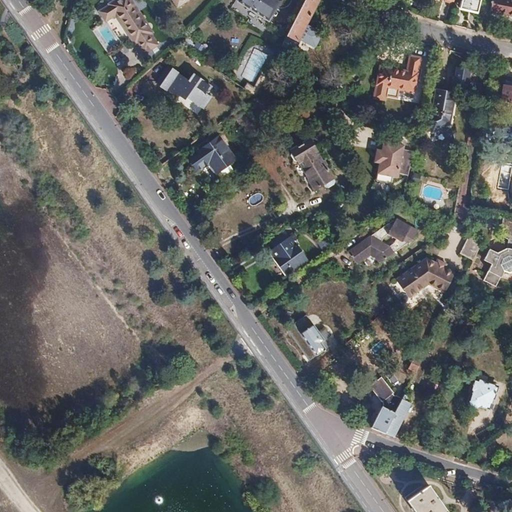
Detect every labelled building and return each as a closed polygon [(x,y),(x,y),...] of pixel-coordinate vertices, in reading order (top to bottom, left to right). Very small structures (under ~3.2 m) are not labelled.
[(151,32),(128,0),(116,0),(108,6),(109,7),(99,14),(105,23),(115,16),(134,43),(136,42),(143,52),(156,43),(149,33),(151,32)] [(238,0),(268,19),(280,0),(238,0)] [(321,33),(305,24),(317,0),(304,0),(282,46),(269,70),(276,73),(279,68),(284,70),(300,39),(314,46),(321,33)] [(276,17),(271,26),(282,32),(299,0),(291,0),(285,11),(277,7),(273,15),(276,17)] [(461,0),(460,9),(477,12),(479,0),(461,0)] [(511,13),(511,6),(511,0),(493,0),(492,12),(509,15),(509,13),(511,13)] [(252,83),(268,55),(253,46),(237,74),(252,83)] [(115,66),(125,62),(120,50),(110,54),(115,66)] [(414,93),(421,59),(411,56),(408,71),(381,65),(374,99),(386,101),(388,88),(414,93)] [(183,95),(203,109),(212,97),(207,94),(212,86),(195,74),(190,81),(172,68),(160,85),(180,99),(183,95)] [(466,90),(469,71),(455,68),(451,92),(436,89),(430,124),(428,124),(426,125),(424,126),(424,128),(424,130),(425,132),(427,133),(428,133),(450,118),(456,88),(466,90)] [(261,88),(267,76),(261,73),(253,89),(247,84),(243,89),(255,98),(261,88)] [(511,80),(505,79),(501,99),(511,101),(511,80)] [(235,161),(219,138),(189,160),(197,172),(209,163),(217,174),(235,161)] [(333,181),(309,139),(291,149),(292,151),(291,154),(295,160),(298,161),(314,189),(322,184),(323,186),(327,188),(332,184),(333,181)] [(403,150),(404,147),(384,143),(382,152),(377,151),(375,163),(380,164),(376,182),(391,185),(393,178),(398,179),(398,175),(408,177),(413,152),(403,150)] [(260,193),(248,197),(251,206),(263,201),(260,193)] [(511,238),(511,215),(508,214),(506,225),(496,223),(494,235),(511,238)] [(418,230),(405,223),(398,218),(395,221),(393,219),(349,251),(358,263),(372,254),(376,257),(381,263),(412,240),(418,230)] [(276,252),(274,253),(288,273),(308,259),(293,239),(296,238),(293,234),(287,238),(283,233),(269,243),(276,252)] [(471,260),(478,246),(468,234),(467,234),(457,254),(471,260)] [(494,287),(503,271),(508,271),(511,269),(511,247),(508,247),(496,252),(488,249),(483,260),(486,261),(490,263),(484,275),(477,272),(474,277),(494,287)] [(443,290),(453,271),(427,259),(398,280),(410,297),(429,283),(443,290)] [(495,298),(496,288),(495,287),(494,287),(474,277),(466,293),(495,298)] [(372,295),(383,288),(378,280),(367,288),(372,295)] [(288,329),(310,360),(329,347),(325,341),(330,337),(325,330),(320,334),(307,316),(288,329)] [(413,376),(420,361),(414,358),(407,373),(413,376)] [(416,387),(428,362),(421,359),(420,361),(413,376),(409,384),(416,387)] [(336,371),(327,360),(316,369),(325,379),(336,371)] [(401,401),(393,397),(395,394),(385,378),(381,380),(380,378),(376,381),(376,382),(371,385),(380,400),(382,403),(383,407),(372,428),(380,431),(384,433),(401,401)] [(492,401),(496,388),(473,381),(469,392),(471,392),(468,403),(470,404),(471,407),(477,408),(479,406),(488,409),(491,400),(492,401)] [(397,430),(411,403),(402,399),(401,401),(384,433),(388,435),(394,436),(397,430)] [(447,511),(436,496),(429,486),(407,502),(414,511),(447,511)]
